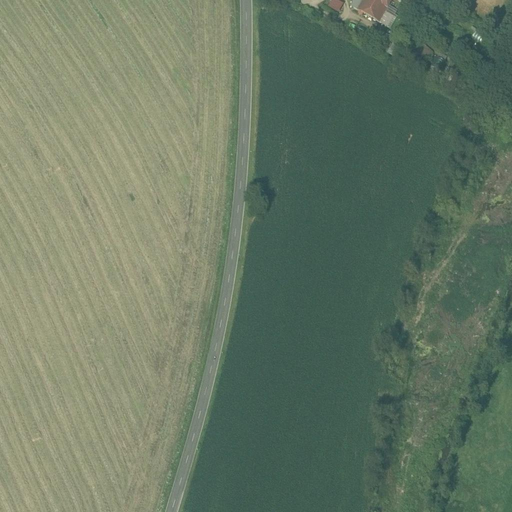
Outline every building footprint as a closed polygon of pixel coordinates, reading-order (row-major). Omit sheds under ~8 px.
[(333,0),(330,7),(341,13),(345,4),(338,0),(333,0)] [(354,0),(350,7),(357,10),(362,0),(354,0)] [(392,0),(362,0),(357,10),(380,23),(386,13),(392,0)] [(393,17),(386,13),(380,23),(387,28),(393,17)] [(410,48),(393,39),(389,45),(380,40),(377,46),(420,70),(427,58),(432,61),(432,54),(416,46),(410,48)]
